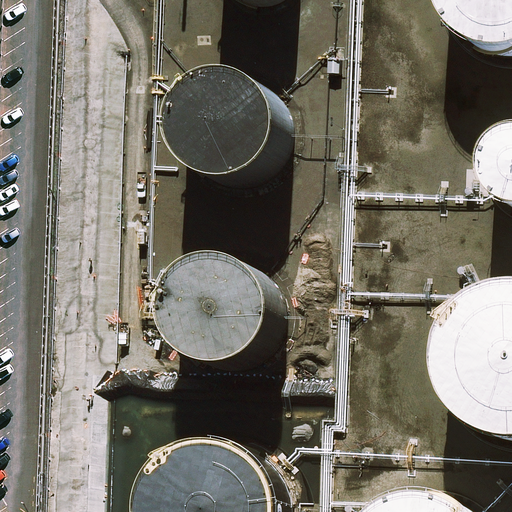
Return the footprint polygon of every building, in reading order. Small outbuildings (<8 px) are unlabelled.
[(511,48),(511,47),(511,0),(454,0),(455,3),(457,10),(460,15),(463,21),(467,26),(471,31),(476,35),(481,39),(487,42),(493,44),(499,46),(505,47),(511,48)] [(237,188),(244,188),(250,188),(256,187),(262,185),(268,183),(274,181),(280,177),(285,173),(289,169),(293,164),(297,159),(300,153),(302,147),(304,141),(305,134),(305,128),(305,122),(304,115),(302,109),(300,103),(297,98),(293,92),(289,87),(285,83),(280,79),(274,76),(268,73),(262,71),(256,69),(250,68),(244,68),(237,69),(231,70),(225,72),(219,74),(213,77),(208,81),(203,85),(199,90),(195,95),(192,100),(189,106),(187,112),(186,119),(185,125),(185,131),(186,138),(187,144),(189,150),(192,156),(195,161),(199,166),(203,171),(208,175),(213,179),(219,182),(225,184),(231,186),(237,188)] [(511,141),(510,144),(507,147),(505,150),(504,154),(503,157),(502,161),(501,165),(501,169),(502,172),(503,176),(504,180),(505,183),(507,186),(510,189),(511,191),(511,141)] [(233,372),(240,372),(246,371),(252,369),(259,367),(264,364),(270,361),(274,357),(279,353),(283,348),(286,342),(289,337),(292,331),(293,325),(294,318),(295,312),(294,305),(293,299),(292,293),(289,287),(286,281),(283,276),(279,271),(274,266),(269,262),(264,259),(258,257),(252,254),(246,253),(239,252),(233,252),(227,252),(220,254),(214,255),(208,258),(203,261),(198,265),(193,269),(189,274),(185,279),(181,284),(179,290),(177,296),(175,302),(175,309),(175,315),(175,321),(177,328),(179,334),(181,340),(185,345),(189,350),(193,355),(198,359),(203,363),(208,366),(214,368),(220,370),(227,371),(233,372)] [(511,425),(511,424),(511,283),(503,286),(497,289),(490,292),(484,297),(477,302),(473,308),(468,314),(464,320),(460,328),(458,335),(457,343),(456,350),(456,358),(457,366),(458,373),(461,381),(464,388),(468,394),(473,401),(478,407),(484,411),(490,416),(497,420),(504,422),(511,425)] [(305,511),(305,508),(303,500),(302,493),(299,486),(295,479),(291,472),(286,466),(280,461),(274,456),(268,452),(261,449),(254,446),(246,444),(238,443),(231,443),(223,444),(215,445),(207,447),(201,451),(193,454),(187,458),(181,464),(177,469),(172,475),(168,482),(164,489),(162,497),(161,505),(160,511),(159,511),(305,511)] [(488,511),(485,508),(479,503),(472,500),(466,496),(458,494),(451,492),(443,491),(435,491),(427,491),(420,493),(412,495),(406,498),(398,502),(392,506),(386,511),(385,511),(488,511)]
